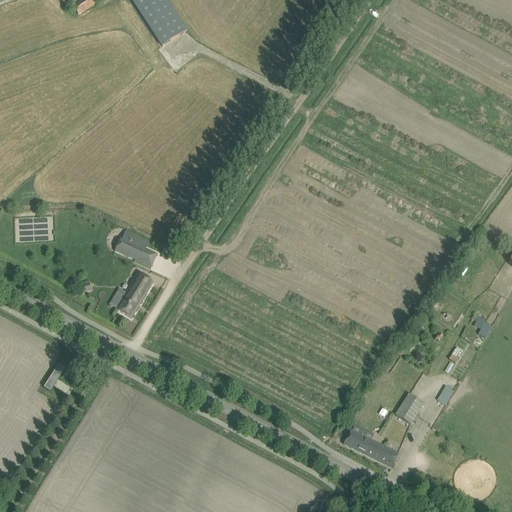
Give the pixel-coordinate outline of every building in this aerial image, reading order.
[(93,0),(83,0),(73,7),(78,15),(96,4),(93,0)] [(130,0),(162,47),(179,36),(187,31),(167,0),(130,0)] [(134,263),(150,270),(157,255),(141,248),(145,241),(125,233),(122,240),(120,239),(115,252),(135,261),(134,263)] [(116,310),(131,320),(153,284),(138,274),(116,310)] [(88,281),(77,284),(81,294),(92,291),(88,281)] [(485,339),(492,327),(485,323),(485,322),(478,319),(474,326),(480,330),(478,335),(485,339)] [(455,364),(462,352),(456,349),(449,360),(455,364)] [(58,366),(44,388),(50,392),(64,369),(58,366)] [(436,400),(445,406),(453,391),(444,386),(436,400)] [(409,397),(396,417),(410,426),(412,423),(416,425),(420,418),(417,416),(423,406),(409,397)] [(391,420),(381,436),(403,450),(413,435),(391,420)] [(344,445),(391,468),(398,455),(351,432),(344,445)]
